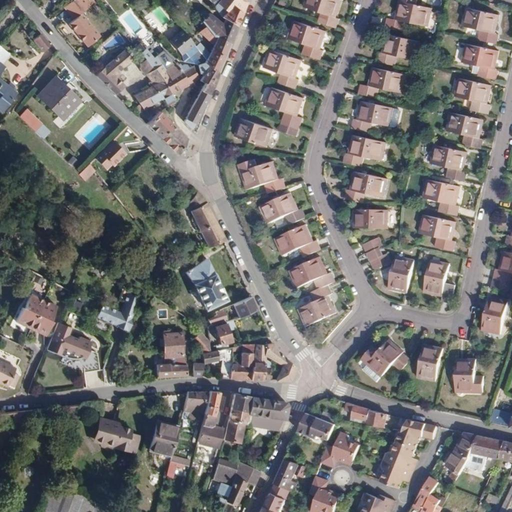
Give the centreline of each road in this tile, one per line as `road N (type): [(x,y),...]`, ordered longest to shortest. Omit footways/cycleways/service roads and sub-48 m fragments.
road 1 (residential): [(314,377),(293,392),(179,385),(0,404)]
road 2 (residential): [(24,0),(169,157),(207,171)]
road 3 (residential): [(207,171),(256,281),(314,377)]
road 4 (residential): [(511,436),(375,403),(314,377)]
road 5 (residential): [(263,0),(206,147),(207,171)]
road 6 (residential): [(314,377),(253,511)]
